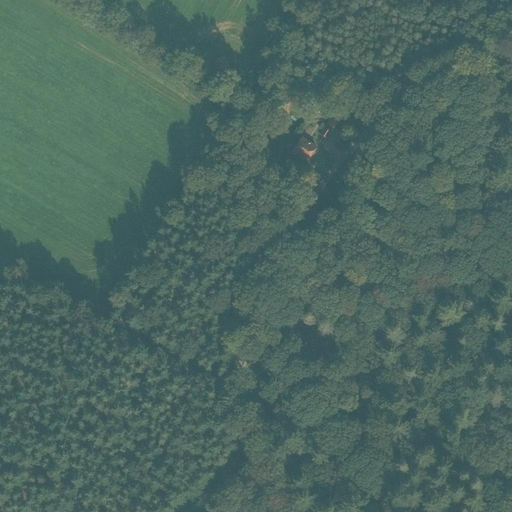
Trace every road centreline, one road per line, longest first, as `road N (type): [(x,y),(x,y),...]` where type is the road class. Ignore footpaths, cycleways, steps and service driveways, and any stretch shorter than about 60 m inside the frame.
road 1 (unclassified): [(280,511),(236,407),(264,278),(344,156),(396,106),(511,29)]
road 2 (track): [(70,0),(241,118),(264,278)]
road 3 (track): [(241,118),(511,336)]
road 4 (track): [(0,261),(156,353),(238,388)]
